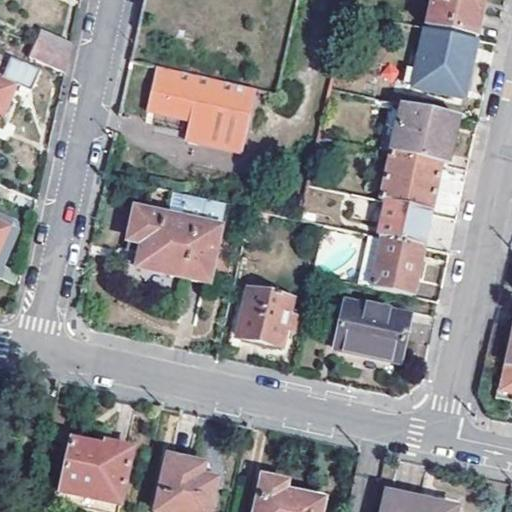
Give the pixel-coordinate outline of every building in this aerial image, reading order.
[(483,0),(432,0),(427,27),(476,38),(483,0)] [(476,38),(427,27),(413,86),(463,97),(476,38)] [(42,30),(36,44),(69,58),(72,43),(42,30)] [(31,60),(37,62),(65,74),(69,58),(36,44),(30,59),(31,60)] [(28,65),(12,60),(4,78),(0,76),(0,116),(4,119),(19,85),(31,90),(40,69),(34,67),(28,65)] [(257,91),(157,69),(146,115),(189,124),(185,145),(243,157),(257,91)] [(403,105),(393,152),(441,163),(448,165),(459,117),(403,105)] [(441,163),(393,152),(381,203),(430,214),(441,163)] [(226,204),(195,197),(189,223),(137,211),(130,243),(144,245),(139,269),(208,284),(226,204)] [(381,203),(369,200),(364,220),(382,224),(379,239),(423,248),(430,214),(381,203)] [(0,220),(0,274),(15,240),(7,237),(12,226),(0,220)] [(20,229),(12,226),(7,237),(15,240),(20,229)] [(379,239),(377,238),(374,252),(380,253),(377,269),(342,261),(338,282),(412,299),(423,248),(379,239)] [(289,312),(292,297),(249,288),(238,336),(281,345),(285,328),(294,329),(298,314),(289,312)] [(346,305),(335,351),(400,366),(411,319),(346,305)] [(511,344),(502,393),(511,395),(511,344)] [(72,442),(61,493),(120,506),(133,452),(105,445),(105,449),(72,442)] [(158,511),(211,511),(218,483),(202,479),(205,467),(170,459),(158,511)] [(256,511),(322,511),(325,502),(310,499),(311,491),(264,481),(256,511)] [(61,493),(59,502),(102,511),(119,511),(120,506),(61,493)] [(446,511),(389,499),(386,511),(446,511)]
